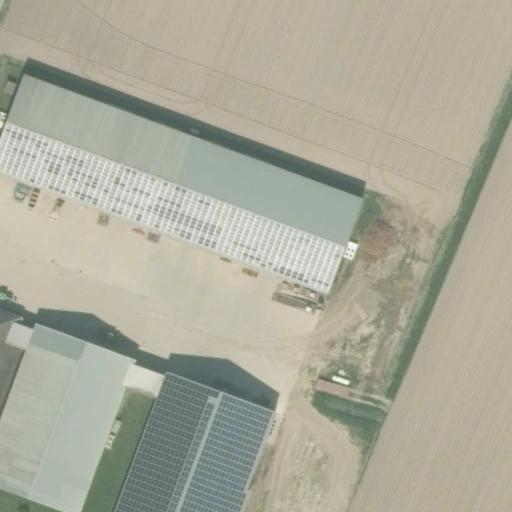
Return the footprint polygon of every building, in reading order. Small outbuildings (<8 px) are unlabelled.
[(0,138),(0,173),(158,232),(193,137),(23,75),(0,138)] [(12,95),(16,84),(7,81),(4,91),(12,95)] [(362,200),(193,137),(159,233),(327,293),(362,200)] [(0,399),(20,346),(29,322),(0,311),(0,399)] [(29,322),(20,346),(26,348),(0,418),(0,486),(68,511),(77,511),(134,361),(29,322)] [(156,400),(114,511),(237,511),(274,413),(166,373),(164,377),(159,375),(159,376),(137,368),(137,367),(132,365),(124,388),(156,400)]
